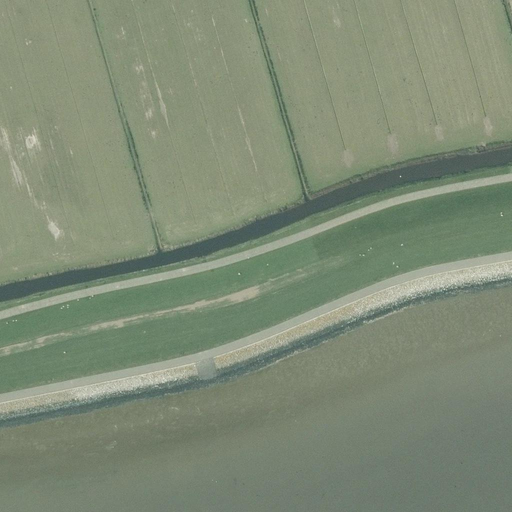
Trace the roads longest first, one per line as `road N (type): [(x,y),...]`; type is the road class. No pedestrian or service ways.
road 1 (unclassified): [(0,406),(220,360),(399,290),(511,265)]
road 2 (unclassified): [(0,320),(249,258),(430,195),(511,181)]
